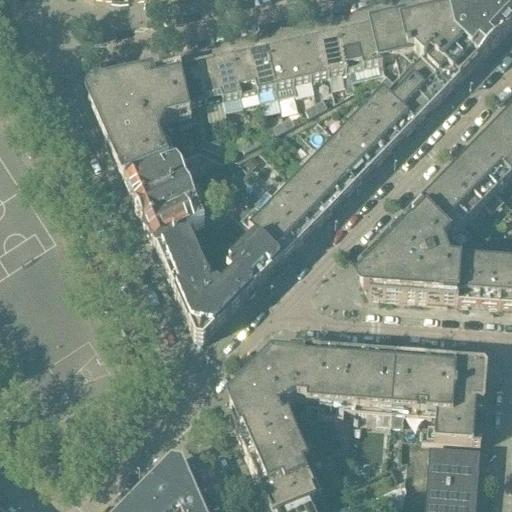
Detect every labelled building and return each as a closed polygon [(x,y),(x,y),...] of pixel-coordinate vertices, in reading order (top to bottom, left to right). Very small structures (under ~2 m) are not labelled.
[(511,31),(511,0),(483,7),(488,32),(500,44),(511,31)] [(483,7),(451,14),(459,46),(479,65),(500,44),(488,32),(483,7)] [(459,46),(451,14),(372,33),(380,68),(394,64),(412,60),(421,69),(425,65),(459,46)] [(372,33),(354,37),(364,76),(381,72),(380,68),(372,33)] [(364,76),(354,37),(337,41),(346,80),(349,79),(364,76)] [(346,80),(337,41),(319,45),(328,84),(340,81),(346,80)] [(319,45),(302,49),(311,88),(328,84),(319,45)] [(479,65),(459,46),(425,65),(453,91),(479,65)] [(302,49),(284,53),(293,92),(311,88),(302,49)] [(284,53),(266,57),(275,96),(293,92),(284,53)] [(266,57),(249,61),(258,100),(275,96),(266,57)] [(412,60),(394,64),(398,83),(396,86),(401,90),(413,78),(421,69),(412,60)] [(249,61),(231,65),(240,104),(258,100),(249,61)] [(231,65),(213,69),(222,108),(240,104),(231,65)] [(453,91),(425,65),(421,69),(413,78),(440,105),(453,91)] [(213,69),(196,73),(205,112),(222,108),(213,69)] [(196,73),(178,77),(177,78),(186,116),(187,116),(205,112),(196,73)] [(177,78),(100,96),(93,97),(92,97),(91,98),(90,99),(89,100),(88,102),(87,103),(87,104),(87,105),(88,106),(88,107),(91,113),(124,189),(175,167),(169,153),(162,156),(157,145),(165,130),(176,128),(178,135),(191,132),(187,116),(186,116),(177,78)] [(440,105),(413,78),(401,90),(428,118),(440,105)] [(353,98),(349,79),(346,80),(340,81),(344,100),(353,98)] [(386,105),(401,90),(396,86),(392,89),(384,82),(378,89),(386,96),(381,100),(386,105)] [(428,118),(401,90),(386,105),(413,132),(428,118)] [(413,132),(386,105),(381,100),(366,117),(398,149),(413,132)] [(308,123),(326,114),(321,105),(303,115),(308,123)] [(398,149),(366,117),(351,132),(383,164),(398,149)] [(477,153),(509,184),(511,187),(511,126),(507,122),(477,153)] [(276,141),(294,131),(289,123),(271,133),(276,141)] [(383,164),(351,132),(336,146),(368,179),(383,164)] [(243,159),(261,149),(256,141),(239,150),(243,159)] [(224,153),(206,145),(202,153),(220,162),(224,153)] [(368,179),(336,146),(322,161),(354,193),(368,179)] [(477,153),(462,168),(494,200),(509,184),(477,153)] [(354,193),(322,161),(308,176),(340,208),(354,193)] [(175,167),(124,189),(133,210),(185,187),(176,166),(175,167)] [(462,168),(447,183),(480,215),(494,200),(462,168)] [(340,208),(308,176),(293,191),(325,223),(340,208)] [(447,183),(433,199),(465,229),(480,215),(447,183)] [(185,187),(133,210),(142,231),(194,209),(185,187)] [(294,254),(262,222),(228,187),(223,214),(247,238),(256,247),(279,270),(294,254)] [(325,223),(293,191),(278,207),(310,239),(325,223)] [(433,199),(418,214),(450,245),(465,229),(433,199)] [(310,239),(278,207),(262,222),(294,254),(310,239)] [(194,209),(142,231),(151,252),(187,237),(203,230),(194,209)] [(356,277),(359,285),(357,286),(362,297),(364,298),(367,305),(455,312),(458,266),(450,245),(418,214),(356,277)] [(187,237),(151,252),(176,308),(211,292),(187,237)] [(242,309),(278,272),(279,270),(256,247),(222,282),(226,285),(222,289),(242,309)] [(483,268),(458,266),(455,312),(479,314),(483,268)] [(507,270),(483,268),(479,314),(503,316),(507,270)] [(511,270),(507,270),(503,316),(511,316),(511,270)] [(211,292),(176,308),(190,342),(192,346),(193,349),(202,350),(206,345),(242,309),(222,289),(218,286),(211,292)] [(305,409),(309,361),(289,359),(289,367),(271,365),(259,377),(277,418),(294,409),(305,409)] [(342,426),(342,418),(346,364),(309,361),(305,409),(304,415),(317,416),(316,424),(342,426)] [(395,422),(399,368),(346,364),(342,418),(395,422)] [(456,427),(460,372),(399,368),(395,422),(422,424),(456,427)] [(482,409),(484,378),(481,374),(460,372),(456,427),(422,424),(420,449),(479,454),(482,409)] [(277,418),(259,377),(228,409),(235,426),(228,429),(232,437),(277,418)] [(308,456),(303,444),(296,447),(291,436),(286,438),(277,418),(232,437),(251,481),(301,459),(308,456)] [(474,511),(478,462),(428,458),(423,511),(474,511)] [(301,511),(321,504),(301,459),(251,481),(264,511),(301,511)] [(170,469),(132,508),(136,511),(198,511),(181,470),(170,469)]
